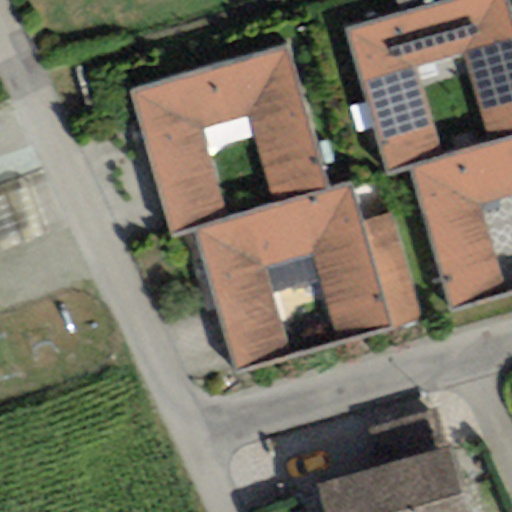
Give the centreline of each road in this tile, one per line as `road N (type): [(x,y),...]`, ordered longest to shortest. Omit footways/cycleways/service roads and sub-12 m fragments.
road 1 (residential): [(187,438),(0,38)]
road 2 (residential): [(187,438),(511,341)]
